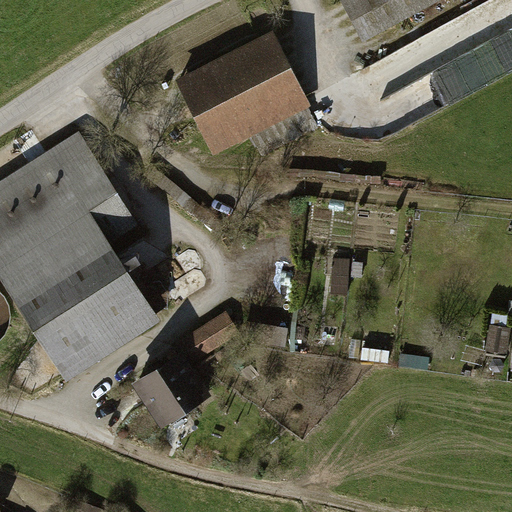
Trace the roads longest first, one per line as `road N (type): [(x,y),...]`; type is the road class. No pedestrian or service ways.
road 1 (track): [(88,65),(162,153),(197,176),(511,211)]
road 2 (unclassified): [(0,123),(200,0)]
